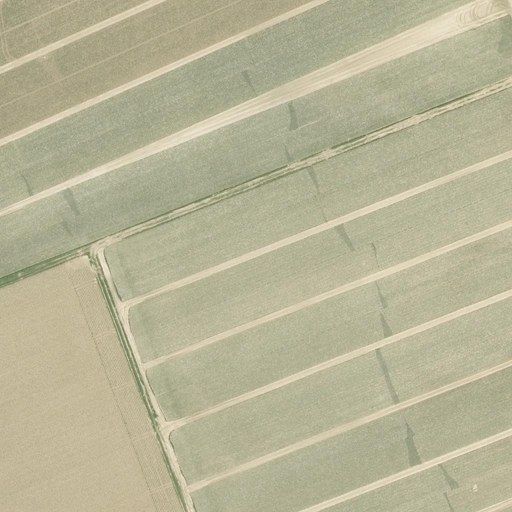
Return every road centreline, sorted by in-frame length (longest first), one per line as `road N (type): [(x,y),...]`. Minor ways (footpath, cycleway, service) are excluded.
road 1 (track): [(0,282),(511,83)]
road 2 (track): [(85,248),(182,511)]
